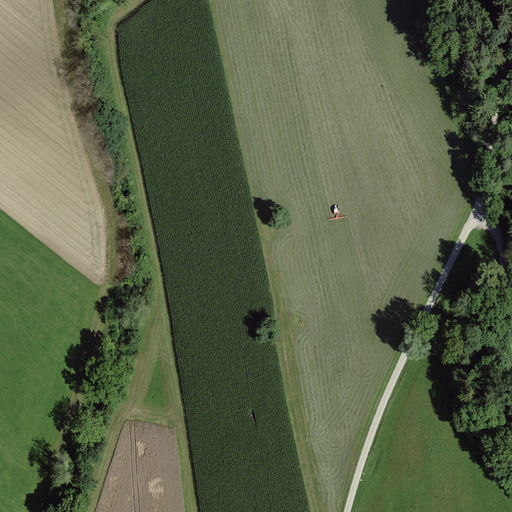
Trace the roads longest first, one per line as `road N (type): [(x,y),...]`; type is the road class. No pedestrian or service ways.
road 1 (track): [(471,222),(367,442),(348,511)]
road 2 (track): [(331,511),(287,300),(260,215)]
road 3 (track): [(471,222),(484,187),(501,63),(511,44)]
road 4 (track): [(511,327),(498,230),(471,222)]
